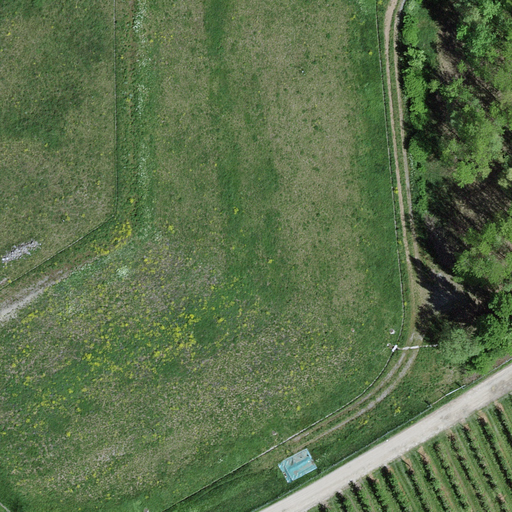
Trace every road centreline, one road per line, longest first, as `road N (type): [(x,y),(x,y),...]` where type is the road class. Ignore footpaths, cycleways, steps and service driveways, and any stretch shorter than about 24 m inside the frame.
road 1 (track): [(397,0),(388,47),(419,339),(448,420)]
road 2 (unclassified): [(288,511),(511,383)]
